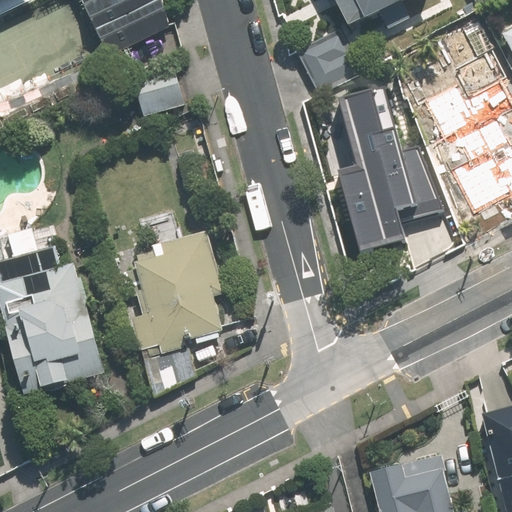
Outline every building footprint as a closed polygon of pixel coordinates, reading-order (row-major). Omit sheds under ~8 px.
[(0,0),(0,16),(33,0),(0,0)] [(94,0),(88,3),(114,55),(180,22),(168,0),(94,0)] [(374,16),(405,0),(345,0),(357,22),(373,14),(374,16)] [(340,34),(304,52),(323,88),(358,71),(340,34)] [(145,116),(188,104),(176,64),(134,75),(145,116)] [(511,72),(508,64),(482,78),(490,95),(460,110),(470,129),(433,148),(456,192),(466,187),(471,197),(498,183),(499,187),(511,180),(511,72)] [(380,83),(368,86),(361,91),(356,97),(353,106),(352,115),(361,149),(353,151),(357,169),(350,171),(358,205),(366,203),(372,225),(382,223),(384,229),(408,222),(409,225),(433,218),(428,198),(442,194),(432,157),(415,162),(411,150),(430,145),(414,100),(406,88),(401,69),(390,72),(378,75),(380,83)] [(228,292),(211,230),(166,242),(169,253),(140,261),(147,288),(140,290),(147,314),(135,317),(156,397),(200,376),(191,345),(188,346),(186,341),(228,329),(218,295),(228,292)] [(0,282),(0,285),(29,393),(110,371),(80,261),(0,282)] [(511,511),(511,406),(488,413),(510,511),(511,511)] [(407,462),(375,470),(385,511),(458,511),(447,467),(410,476),(407,462)]
